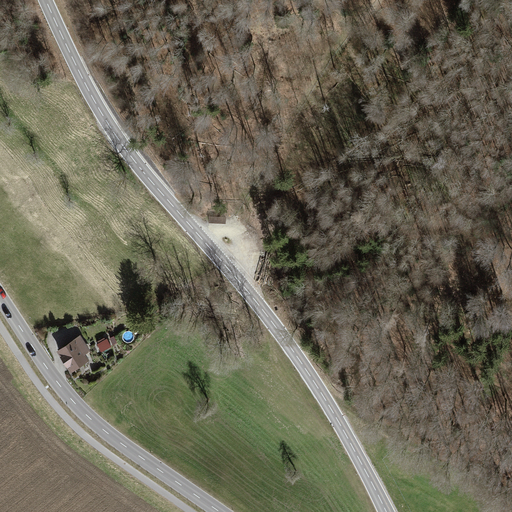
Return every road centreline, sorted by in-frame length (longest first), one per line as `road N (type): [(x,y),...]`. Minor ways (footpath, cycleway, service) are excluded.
road 1 (secondary): [(387,511),(288,342),(103,116),(45,0)]
road 2 (secondary): [(0,297),(77,407),(219,511)]
